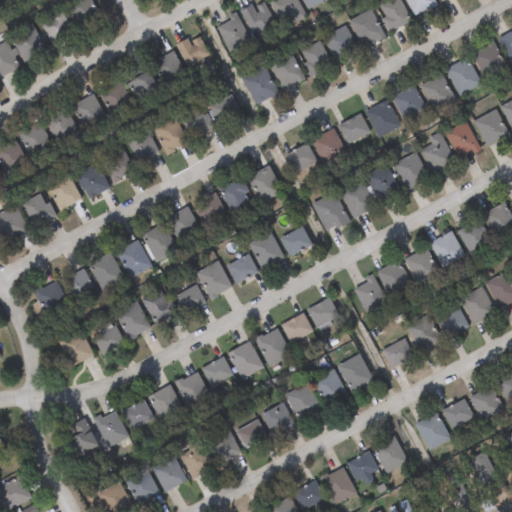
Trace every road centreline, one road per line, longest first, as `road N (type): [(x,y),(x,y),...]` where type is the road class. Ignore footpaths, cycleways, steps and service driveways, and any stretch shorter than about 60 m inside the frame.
road 1 (residential): [(0,283),(511,3)]
road 2 (residential): [(0,409),(84,397),(147,372),(511,172)]
road 3 (residential): [(208,511),(511,345)]
road 4 (residential): [(0,114),(211,0)]
road 5 (residential): [(0,290),(27,339),(39,451),(72,511)]
